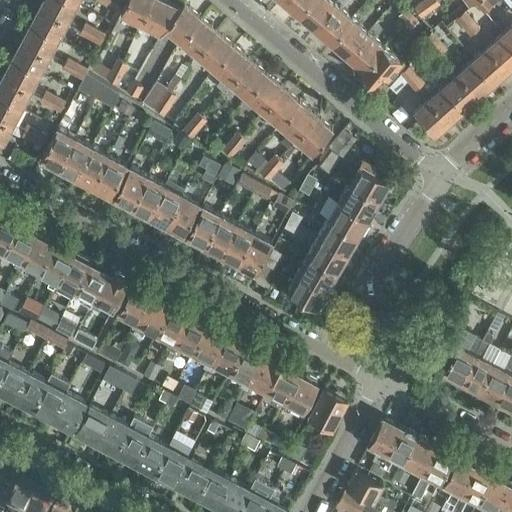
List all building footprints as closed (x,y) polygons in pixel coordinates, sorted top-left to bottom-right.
[(75,0),(42,0),(41,4),(68,18),(77,1),(75,0)] [(126,0),(121,11),(141,21),(150,0),(126,0)] [(162,29),(165,26),(180,6),(168,0),(150,0),(141,21),(161,31),(162,29)] [(283,0),(289,5),(288,7),(296,14),(308,0),(283,0)] [(307,20),(314,27),(335,2),(332,0),(308,0),(296,14),(305,22),(307,20)] [(424,0),(423,0),(414,6),(420,14),(429,7),(424,0)] [(478,0),(477,1),(485,11),(492,4),(491,3),(494,0),(478,0)] [(165,26),(181,39),(201,15),(184,1),(180,6),(165,26)] [(321,35),(329,42),(351,16),(335,2),(314,27),(322,33),(321,35)] [(41,4),(31,21),(59,36),(68,18),(41,4)] [(400,12),(405,19),(411,25),(418,19),(407,6),(400,12)] [(457,15),(464,24),(472,17),(464,9),(457,15)] [(181,39),(197,53),(217,29),(201,15),(181,39)] [(339,48),(347,55),(368,30),(351,16),(329,42),(338,50),(339,48)] [(472,17),(464,24),(472,33),(479,26),(472,17)] [(77,27),(87,33),(92,24),(82,19),(77,27)] [(31,21),(22,38),(50,53),(59,36),(31,21)] [(92,24),(87,33),(97,38),(102,29),(92,24)] [(197,53),(214,67),(234,43),(217,29),(197,53)] [(353,63),(362,70),(384,44),(368,30),(347,55),(355,61),(353,63)] [(424,35),(431,44),(438,38),(431,30),(424,35)] [(511,40),(504,31),(489,44),(509,67),(511,65),(511,40)] [(22,38),(13,56),(40,70),(50,53),(22,38)] [(438,38),(431,44),(439,53),(445,47),(438,38)] [(224,88),(230,81),(250,57),(234,43),(214,67),(223,75),(218,82),(224,88)] [(384,44),(362,70),(361,70),(375,82),(383,73),(389,78),(404,61),(384,44)] [(489,44),(474,57),(494,81),(509,67),(489,44)] [(129,46),(123,59),(128,61),(134,48),(129,46)] [(13,56),(4,73),(31,88),(40,70),(13,56)] [(63,64),(73,70),(78,61),(68,56),(63,64)] [(119,57),(114,67),(122,72),(128,61),(123,59),(119,57)] [(230,81),(247,95),(267,71),(250,57),(230,81)] [(474,57),(459,70),(480,94),(494,81),(474,57)] [(78,61),(73,70),(83,75),(88,67),(78,61)] [(401,71),(403,73),(409,79),(416,73),(409,64),(401,71)] [(122,72),(114,67),(108,78),(117,82),(122,72)] [(459,70),(444,83),(465,107),(480,94),(459,70)] [(79,84),(96,94),(103,81),(86,71),(79,84)] [(247,95),(263,109),(284,85),(267,71),(247,95)] [(4,73),(0,80),(0,93),(22,105),(31,88),(4,73)] [(121,85),(128,89),(137,94),(143,84),(134,78),(134,77),(127,73),(121,85)] [(424,82),(416,73),(409,79),(416,88),(424,82)] [(103,81),(96,94),(113,104),(120,91),(103,81)] [(444,83),(429,96),(450,120),(465,107),(444,83)] [(263,109),(280,123),(300,99),(284,85),(263,109)] [(168,87),(162,97),(171,102),(177,92),(168,87)] [(41,98),(51,104),(56,95),(46,90),(41,98)] [(0,93),(0,116),(13,123),(22,105),(0,93)] [(56,95),(51,104),(61,109),(65,100),(56,95)] [(450,120),(429,96),(414,109),(426,123),(425,125),(431,132),(433,131),(435,133),(450,120)] [(171,102),(162,97),(156,107),(165,112),(171,102)] [(290,145),(296,137),(317,114),(300,99),(280,123),(288,130),(281,137),(290,145)] [(133,107),(122,100),(118,106),(130,113),(133,107)] [(178,101),(169,114),(175,118),(182,108),(184,106),(178,101)] [(197,110),(190,118),(197,125),(205,116),(197,110)] [(317,114),(296,137),(313,151),(333,128),(317,114)] [(13,123),(0,116),(0,138),(3,140),(13,123)] [(197,125),(190,118),(182,127),(190,134),(197,125)] [(23,133),(33,138),(37,130),(27,124),(23,133)] [(52,163),(58,166),(75,135),(57,125),(41,157),(43,158),(42,160),(51,165),(52,163)] [(320,163),(322,164),(332,171),(343,154),(344,154),(355,134),(344,127),(329,145),(333,147),(332,148),(328,145),(320,156),(320,163)] [(237,129),(230,138),(238,144),(245,136),(237,129)] [(37,130),(33,138),(42,143),(47,135),(37,130)] [(69,172),(75,175),(92,144),(75,135),(58,166),(60,167),(59,169),(68,174),(69,172)] [(114,143),(121,147),(125,139),(118,135),(114,143)] [(238,144),(230,138),(223,146),(231,153),(238,144)] [(91,184),(93,185),(109,153),(92,144),(75,175),(82,179),(81,181),(90,185),(91,184)] [(275,152),(267,161),(275,167),(282,159),(275,152)] [(109,153),(93,185),(99,188),(98,190),(107,194),(108,192),(110,194),(127,162),(109,153)] [(362,157),(350,179),(381,197),(387,188),(386,185),(390,179),(375,170),(377,166),(362,157)] [(225,161),(218,174),(234,183),(239,173),(241,169),(225,160),(225,161)] [(275,167),(267,161),(260,170),(268,176),(275,167)] [(125,202),(131,205),(147,173),(130,164),(113,196),(116,197),(115,199),(124,204),(125,202)] [(237,177),(255,188),(260,179),(243,169),(237,177)] [(308,172),(305,178),(314,183),(318,177),(308,171),(308,172)] [(142,211),(148,214),(165,182),(147,173),(131,205),(133,206),(132,208),(141,213),(142,211)] [(163,222),(165,223),(182,192),(185,185),(168,177),(165,182),(148,214),(154,217),(153,219),(162,224),(163,222)] [(314,183),(305,178),(300,187),(309,192),(314,183)] [(260,179),(255,188),(266,194),(271,185),(260,179)] [(350,179),(339,197),(369,215),(373,208),(376,207),(381,197),(350,179)] [(280,191),(274,203),(288,211),(294,199),(280,191)] [(182,192),(165,223),(171,226),(170,228),(179,233),(180,231),(183,232),(200,201),(182,192)] [(339,197),(328,216),(360,234),(366,224),(365,222),(369,215),(339,197)] [(198,240),(203,243),(220,212),(203,203),(186,234),(189,235),(188,237),(197,242),(198,240)] [(293,209),(289,217),(298,222),(303,214),(293,209)] [(214,249),(221,252),(237,221),(220,212),(203,243),(205,244),(204,246),(213,251),(214,249)] [(0,247),(4,250),(19,221),(7,215),(6,217),(0,213),(0,247)] [(328,216),(318,234),(348,251),(351,245),(354,244),(360,234),(328,216)] [(298,222),(289,217),(285,225),(294,230),(298,222)] [(14,264),(18,266),(36,233),(30,230),(31,227),(19,221),(4,250),(18,257),(14,264)] [(236,260),(238,262),(255,230),(237,221),(221,252),(227,256),(226,258),(235,262),(236,260)] [(255,230),(238,262),(244,265),(243,267),(252,271),(253,269),(255,271),(272,239),(255,230)] [(25,261),(40,269),(55,240),(43,234),(42,236),(36,233),(18,266),(22,268),(25,261)] [(318,234),(308,251),(340,269),(345,259),(344,257),(348,251),(318,234)] [(50,284),(54,286),(72,252),(66,249),(67,247),(55,240),(40,269),(54,276),(50,284)] [(273,247),(269,255),(279,260),(283,252),(273,247)] [(308,251),(297,269),(327,286),(331,279),(334,279),(340,269),(308,251)] [(72,295),(76,288),(91,260),(79,253),(78,255),(72,252),(54,286),(72,295)] [(279,260),(269,255),(265,263),(256,281),(268,288),(277,270),(274,268),(279,260)] [(82,300),(91,305),(108,271),(102,268),(103,266),(91,260),(76,288),(85,293),(82,300)] [(327,286),(297,269),(286,289),(316,306),(318,303),(320,302),(324,296),(323,293),(327,286)] [(108,271),(91,305),(99,309),(103,302),(113,307),(127,281),(124,279),(125,277),(114,272),(113,274),(108,271)] [(130,326),(133,328),(151,294),(144,290),(146,288),(136,283),(135,285),(133,284),(119,311),(134,319),(130,326)] [(0,300),(0,301),(13,308),(19,297),(6,290),(0,300)] [(146,325),(156,330),(171,302),(159,296),(158,298),(151,294),(133,328),(142,332),(146,325)] [(27,311),(37,317),(42,308),(32,302),(27,311)] [(167,345),(170,347),(188,314),(182,310),(183,308),(171,302),(156,330),(171,338),(167,345)] [(42,308),(37,317),(45,321),(50,312),(42,308)] [(4,319),(11,323),(16,314),(12,312),(7,313),(4,319)] [(55,326),(70,334),(76,322),(62,314),(55,326)] [(178,342),(193,350),(208,321),(196,315),(195,317),(188,314),(170,347),(174,349),(178,342)] [(25,326),(45,336),(49,327),(43,324),(30,317),(28,321),(25,326)] [(203,365),(207,367),(225,333),(219,330),(220,328),(208,321),(193,350),(207,358),(203,365)] [(74,336),(92,346),(98,336),(79,326),(74,336)] [(49,327),(45,336),(64,346),(67,341),(69,338),(49,327)] [(476,388),(478,389),(493,361),(483,356),(490,342),(494,333),(487,329),(482,338),(460,380),(467,383),(468,386),(474,389),(476,388)] [(215,362),(229,369),(244,341),(233,334),(231,337),(225,333),(207,367),(211,369),(215,362)] [(454,377),(460,380),(482,338),(475,334),(468,348),(457,342),(457,343),(454,341),(447,353),(451,355),(442,370),(445,372),(446,374),(452,377),(454,377)] [(99,349),(117,359),(122,350),(103,340),(99,349)] [(0,374),(8,359),(14,349),(0,341),(0,374)] [(240,384),(245,387),(262,353),(255,349),(256,347),(244,341),(229,369),(244,377),(240,384)] [(122,350),(117,359),(124,363),(129,354),(122,350)] [(87,351),(82,360),(89,363),(94,355),(87,351)] [(251,381),(266,389),(281,360),(271,355),(270,357),(262,353),(245,387),(248,388),(251,381)] [(489,395),(496,398),(511,367),(511,353),(510,353),(503,367),(493,361),(478,389),(480,390),(481,393),(487,396),(489,395)] [(3,391),(13,396),(27,369),(8,359),(0,374),(0,391),(2,393),(3,391)] [(272,401),(280,406),(298,372),(290,368),(291,366),(281,360),(266,389),(276,394),(272,401)] [(104,375),(111,379),(117,368),(110,364),(104,375)] [(147,374),(154,378),(159,369),(152,365),(147,374)] [(511,407),(511,367),(496,398),(502,402),(503,404),(509,407),(511,407)] [(22,404),(32,409),(47,379),(27,369),(13,396),(23,402),(22,404)] [(52,417),(66,390),(71,381),(52,370),(47,379),(32,409),(41,414),(42,412),(52,417)] [(119,379),(126,383),(130,374),(123,370),(119,379)] [(298,372),(280,406),(288,410),(292,402),(303,409),(317,382),(315,381),(316,379),(307,374),(306,376),(298,372)] [(130,374),(126,383),(133,387),(138,378),(130,374)] [(172,391),(189,400),(194,391),(187,388),(187,389),(177,383),(172,391)] [(310,414),(332,426),(347,397),(345,396),(344,393),(337,389),(334,390),(325,385),(310,414)] [(159,397),(165,400),(170,391),(163,388),(159,397)] [(71,427),(72,427),(86,400),(66,390),(52,417),(59,420),(57,422),(70,429),(71,427)] [(170,391),(165,400),(173,404),(178,395),(170,391)] [(194,391),(189,400),(196,404),(201,396),(194,391)] [(227,417),(231,419),(246,427),(255,409),(236,399),(227,417)] [(85,435),(95,440),(109,413),(90,402),(76,429),(77,430),(75,432),(84,436),(85,435)] [(188,405),(179,423),(186,427),(196,409),(188,405)] [(104,447),(114,452),(129,423),(109,413),(95,440),(105,445),(104,447)] [(369,469),(375,473),(401,425),(383,415),(369,442),(378,447),(373,458),(375,459),(369,469)] [(207,427),(214,430),(219,421),(216,419),(210,421),(207,427)] [(124,455),(134,461),(148,433),(129,423),(114,452),(123,457),(124,455)] [(257,433),(264,437),(269,428),(262,424),(257,433)] [(394,455),(404,461),(419,434),(416,433),(414,430),(410,428),(407,428),(401,425),(375,473),(380,475),(386,465),(388,466),(394,455)] [(269,428),(264,437),(271,441),(276,431),(269,428)] [(240,440),(248,444),(253,435),(245,431),(240,440)] [(142,467),(153,473),(168,444),(148,433),(134,461),(143,465),(142,467)] [(410,477),(417,481),(436,443),(428,439),(426,436),(422,434),(419,434),(404,461),(416,467),(410,477)] [(253,435),(248,444),(254,447),(259,439),(253,435)] [(289,454),(300,459),(307,446),(296,440),(289,454)] [(436,443),(417,481),(412,490),(420,494),(430,475),(440,480),(454,453),(436,443)] [(162,476),(173,481),(175,482),(177,483),(192,456),(189,455),(168,444),(153,473),(161,477),(162,476)] [(277,463),(285,468),(290,459),(282,454),(277,463)] [(447,497),(455,501),(475,464),(458,455),(443,482),(453,487),(447,497)] [(186,490),(196,495),(211,466),(192,456),(177,483),(187,489),(186,490)] [(290,459),(285,468),(292,471),(296,462),(290,459)] [(459,511),(468,495),(477,499),(492,471),(482,466),(481,467),(475,464),(455,501),(455,502),(451,509),(457,511),(459,511)] [(206,499),(216,504),(231,477),(211,466),(196,495),(205,500),(206,499)] [(356,467),(346,485),(384,504),(392,509),(396,501),(378,491),(383,481),(356,467)] [(481,511),(492,511),(508,482),(501,478),(502,477),(492,471),(477,499),(486,504),(481,511)] [(0,473),(0,483),(11,490),(15,481),(0,473)] [(225,511),(226,511),(236,511),(250,487),(231,477),(216,504),(226,509),(225,511)] [(511,511),(511,483),(508,482),(492,511),(511,511)] [(269,497),(261,511),(286,511),(289,508),(277,501),(284,487),(277,484),(269,497)] [(261,511),(269,497),(250,487),(236,511),(261,511)] [(31,511),(41,495),(31,490),(28,491),(22,488),(9,511),(31,511)] [(345,488),(338,501),(358,511),(366,499),(345,488)] [(41,495),(31,511),(54,511),(57,506),(51,503),(50,500),(41,495)] [(406,511),(422,511),(424,510),(410,503),(406,511)]
